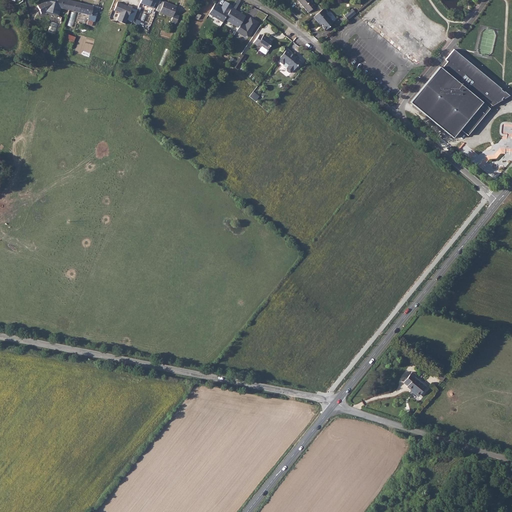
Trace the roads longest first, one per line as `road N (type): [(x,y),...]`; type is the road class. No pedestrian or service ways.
road 1 (unclassified): [(333,404),(0,337)]
road 2 (secondary): [(333,404),(498,200)]
road 3 (unclassified): [(511,460),(333,404)]
road 4 (residential): [(394,113),(252,0)]
road 5 (residential): [(486,0),(394,113)]
road 6 (secondary): [(246,511),(333,404)]
road 7 (residential): [(498,200),(394,113)]
